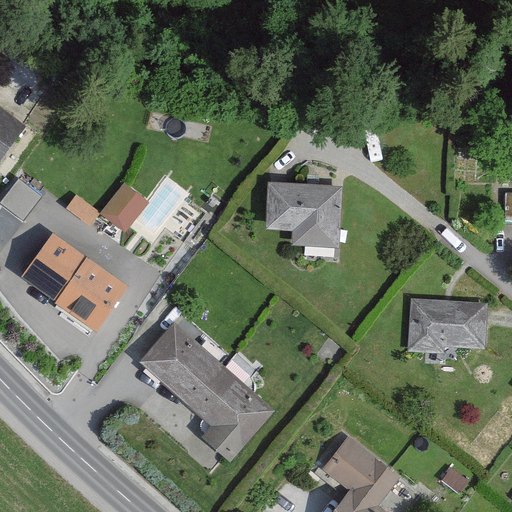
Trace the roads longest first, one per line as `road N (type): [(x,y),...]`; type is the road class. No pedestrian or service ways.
road 1 (residential): [(511,290),(340,154)]
road 2 (secondary): [(140,511),(0,376)]
